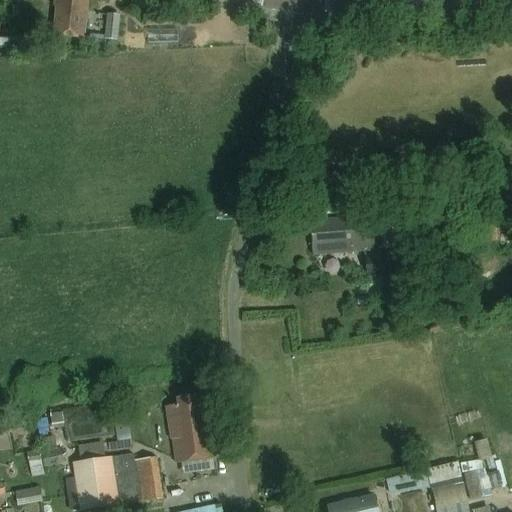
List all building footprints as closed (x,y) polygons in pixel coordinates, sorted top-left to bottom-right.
[(87,0),(56,0),(52,38),(83,41),(87,0)] [(120,17),(107,16),(104,41),(117,42),(120,17)] [(442,242),(438,203),(408,206),(412,245),(442,242)] [(366,279),(401,276),(399,255),(374,257),(371,219),(317,223),(317,228),(310,228),(312,257),(364,253),(366,279)] [(175,465),(215,460),(205,397),(196,398),(177,400),(178,407),(165,409),(170,442),(172,441),(175,465)] [(44,474),(41,450),(28,452),(32,476),(44,474)] [(77,511),(81,511),(163,501),(156,460),(133,463),(132,457),(71,465),(77,511)] [(469,511),(462,480),(430,488),(435,511),(469,511)] [(15,490),(17,505),(43,502),(41,487),(15,490)] [(327,511),(379,511),(377,498),(327,509),(327,511)]
